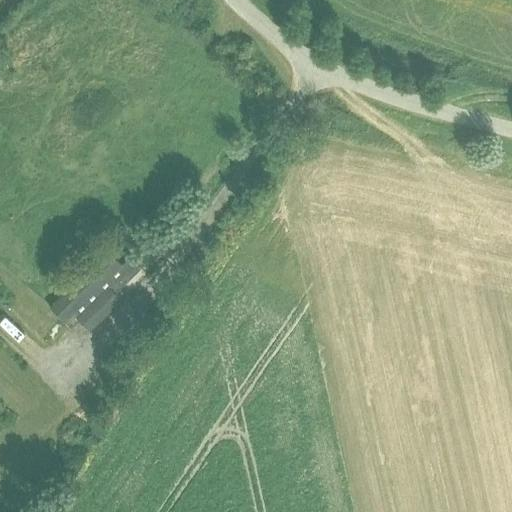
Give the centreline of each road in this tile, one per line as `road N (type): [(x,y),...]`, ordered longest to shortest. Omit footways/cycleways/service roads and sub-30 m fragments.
road 1 (unknown): [(62,386),(328,70)]
road 2 (unclassified): [(511,130),(358,85),(279,36),(239,0)]
